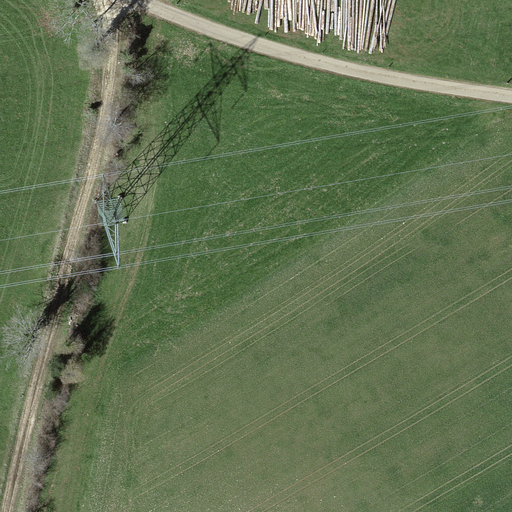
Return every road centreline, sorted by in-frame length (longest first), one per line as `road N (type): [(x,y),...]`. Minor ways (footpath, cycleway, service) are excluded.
road 1 (track): [(126,0),(11,511)]
road 2 (unclassified): [(511,92),(341,64),(145,0)]
